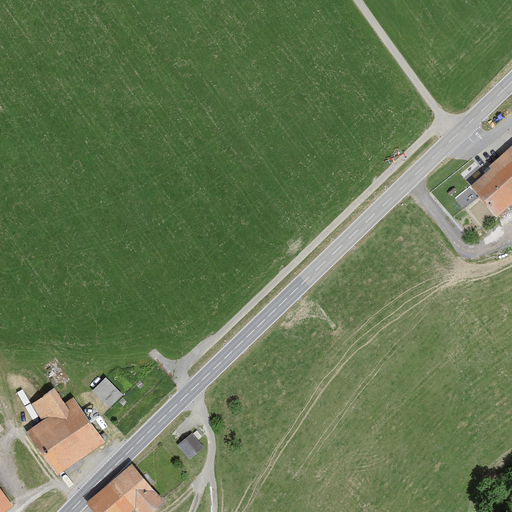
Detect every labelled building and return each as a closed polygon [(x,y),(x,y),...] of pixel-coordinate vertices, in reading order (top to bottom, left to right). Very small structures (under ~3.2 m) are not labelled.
[(511,140),(461,186),(491,219),(511,200),(511,140)] [(122,395),(103,377),(91,391),(110,408),(122,395)] [(61,405),(48,387),(28,401),(40,417),(19,432),(52,478),(103,440),(72,397),(61,405)] [(188,433),(174,445),(186,458),(200,446),(188,433)] [(128,469),(86,508),(89,511),(123,511),(126,510),(128,511),(146,511),(158,502),(128,469)] [(0,486),(0,511),(7,511),(15,507),(0,486)]
